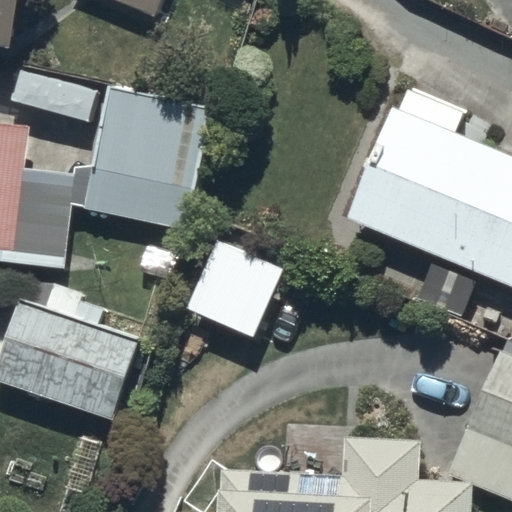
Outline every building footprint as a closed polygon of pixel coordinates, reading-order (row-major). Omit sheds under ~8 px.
[(26,0),(0,0),(0,30),(20,34),(26,0)] [(132,0),(161,11),(165,0),(132,0)] [(214,102),(113,80),(86,203),(187,226),(214,102)] [(511,150),(398,103),(353,210),(511,273),(511,150)] [(37,119),(0,114),(0,242),(18,245),(37,119)] [(25,291),(0,365),(0,367),(112,405),(138,329),(25,291)] [(511,338),(456,462),(511,486),(511,338)] [(197,511),(474,511),(476,477),(426,475),(428,435),(345,431),(343,468),(224,462),(222,511),(197,511)]
